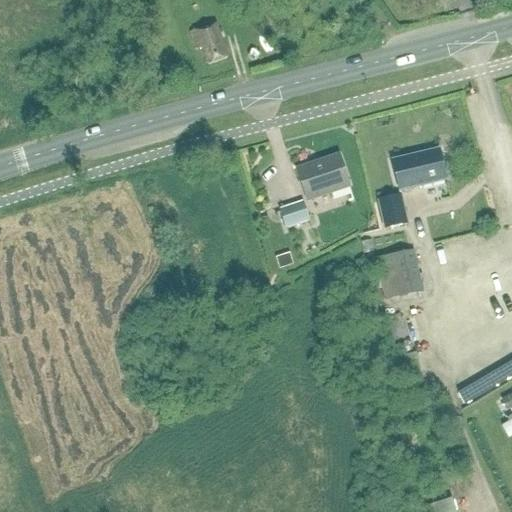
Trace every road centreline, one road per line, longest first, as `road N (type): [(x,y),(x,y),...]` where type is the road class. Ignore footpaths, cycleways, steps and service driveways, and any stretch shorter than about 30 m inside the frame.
road 1 (primary): [(0,167),(511,26)]
road 2 (track): [(492,511),(447,381),(480,307),(511,281)]
road 3 (track): [(469,38),(511,202)]
